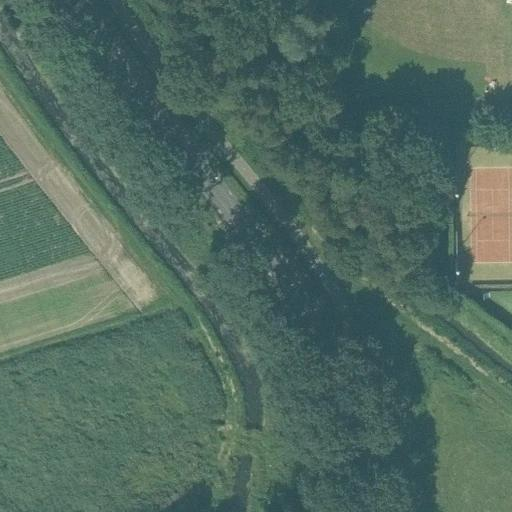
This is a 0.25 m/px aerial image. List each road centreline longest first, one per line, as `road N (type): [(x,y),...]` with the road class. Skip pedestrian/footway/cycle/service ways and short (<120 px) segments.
road 1 (unclassified): [(363,511),(331,365),(282,276),(71,0)]
road 2 (track): [(511,407),(325,276)]
